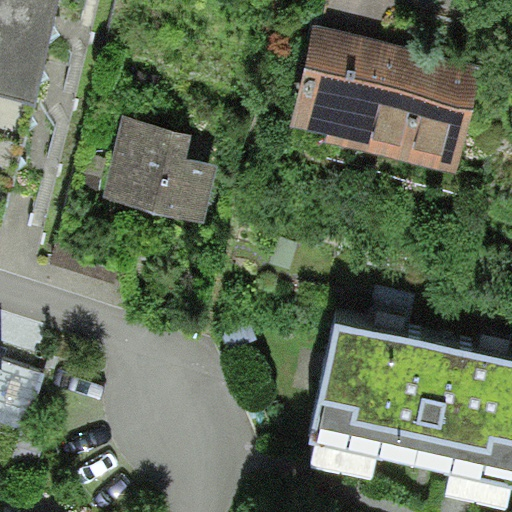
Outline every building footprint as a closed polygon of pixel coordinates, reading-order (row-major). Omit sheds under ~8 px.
[(0,0),(0,216),(2,218),(55,0),(0,0)] [(330,121),(459,152),(484,53),(314,11),(290,105),(331,115),(330,121)] [(104,181),(205,201),(215,152),(186,146),(190,122),(118,108),(104,181)] [(51,259),(116,277),(125,243),(59,226),(51,259)] [(445,476),(506,488),(511,463),(511,462),(511,335),(330,299),(305,421),(314,423),(309,447),(373,460),(378,435),(450,450),(445,476)] [(44,366),(0,351),(0,427),(18,433),(22,421),(44,366)] [(47,429),(22,421),(18,433),(10,457),(36,465),(47,429)]
